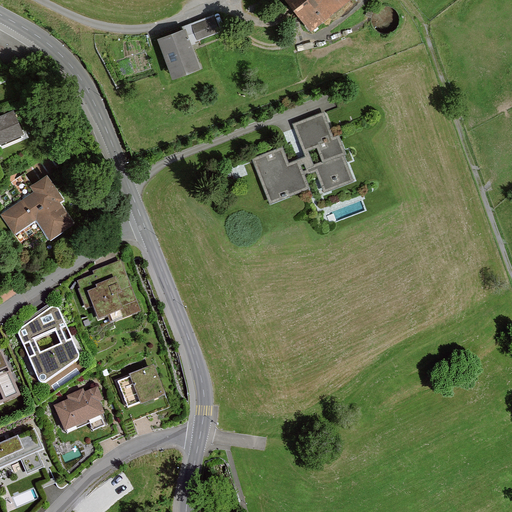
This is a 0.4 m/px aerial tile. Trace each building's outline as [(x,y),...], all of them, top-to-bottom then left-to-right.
[(286,0),(310,29),(345,0),(286,0)] [(173,35),(148,45),(158,70),(185,60),(178,41),(195,34),(190,22),(171,30),(173,35)] [(0,143),(22,133),(11,111),(0,115),(0,143)] [(323,112),(294,124),(311,167),(314,166),(324,192),(354,180),(336,135),(332,136),(323,112)] [(254,159),(270,201),(307,187),(297,162),(288,166),(281,148),(254,159)] [(33,192),(0,214),(13,233),(36,218),(50,237),(71,222),(58,203),(62,200),(46,177),(30,188),(33,192)] [(121,262),(93,272),(95,276),(78,283),(87,308),(94,305),(99,318),(109,314),(112,321),(139,311),(121,262)] [(51,309),(20,331),(18,336),(38,384),(45,384),(77,362),(78,358),(57,310),(51,309)] [(0,355),(0,354),(0,404),(18,397),(0,355)] [(164,393),(154,367),(118,381),(128,407),(164,393)] [(93,394),(55,408),(65,433),(102,419),(93,394)] [(0,445),(0,470),(42,452),(33,431),(0,445)]
